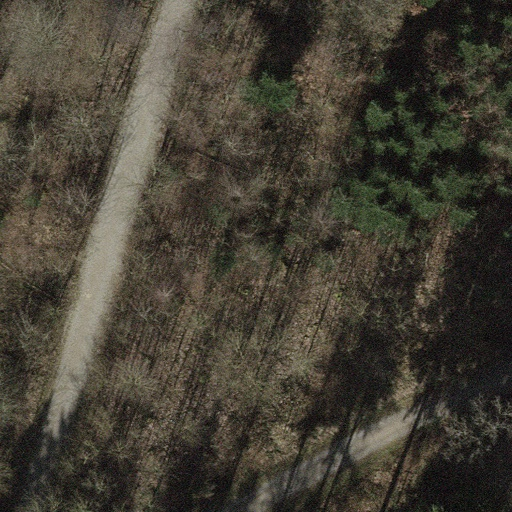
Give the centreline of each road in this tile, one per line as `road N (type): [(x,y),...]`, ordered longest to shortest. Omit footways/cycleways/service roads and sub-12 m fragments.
road 1 (track): [(32,511),(180,0)]
road 2 (track): [(511,376),(406,421),(240,511)]
